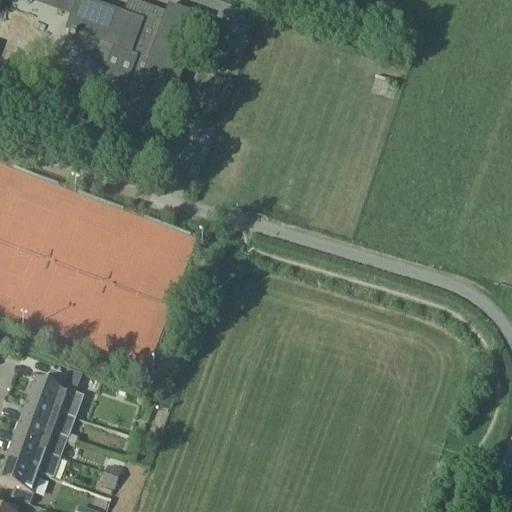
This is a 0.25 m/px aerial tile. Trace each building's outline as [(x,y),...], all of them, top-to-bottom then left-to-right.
[(116,115),(128,120),(123,133),(157,145),(203,19),(169,7),(166,15),(129,1),(124,17),(78,0),(76,0),(23,0),(71,18),(66,33),(70,34),(55,73),(51,71),(39,104),(93,124),(102,100),(119,107),(116,115)] [(110,157),(153,173),(162,150),(118,133),(110,157)] [(48,389),(36,385),(29,405),(74,422),(82,401),(61,394),(66,380),(52,376),(48,389)] [(21,424),(66,441),(65,446),(75,449),(78,440),(69,437),(74,422),(29,405),(21,424)] [(21,424),(14,444),(59,461),(65,446),(66,441),(21,424)] [(41,477),(40,481),(41,477),(52,481),(59,461),(14,444),(7,464),(41,477)] [(0,483),(0,484),(15,490),(12,501),(30,507),(40,481),(41,477),(7,464),(0,483)] [(106,467),(103,477),(116,482),(120,471),(106,467)] [(116,482),(103,477),(100,487),(113,491),(116,482)]
